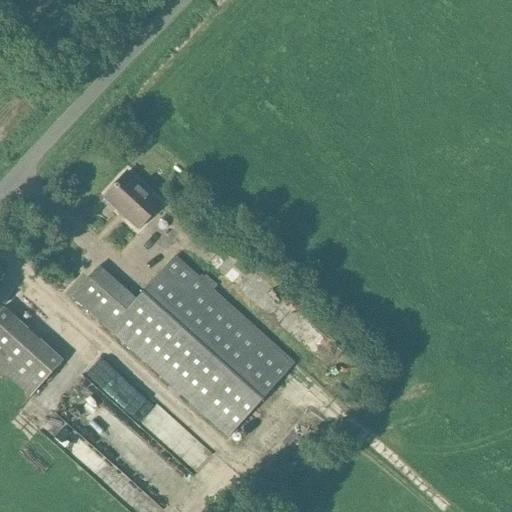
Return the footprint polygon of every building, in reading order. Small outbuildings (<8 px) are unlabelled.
[(104,198),(138,229),(161,204),(127,173),(104,198)] [(243,256),(233,267),(244,276),(254,265),(243,256)] [(99,267),(88,278),(73,296),(228,436),(293,364),(175,257),(136,300),(99,267)] [(0,310),(0,369),(31,397),(63,362),(2,308),(0,310)] [(88,371),(192,475),(212,454),(152,394),(150,397),(106,352),(88,371)]
